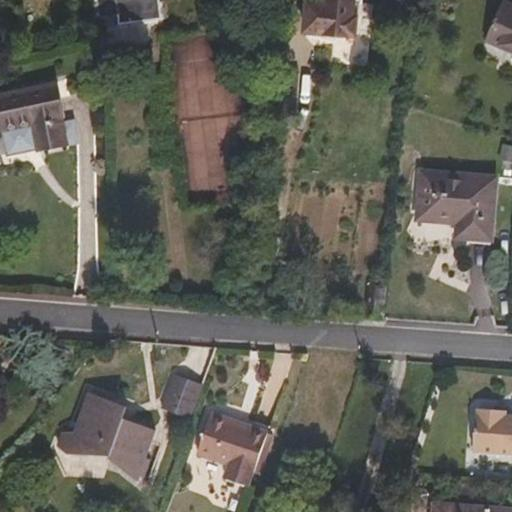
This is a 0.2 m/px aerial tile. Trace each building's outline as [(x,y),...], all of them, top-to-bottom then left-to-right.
[(164,18),(161,0),(97,0),(100,17),(121,14),(122,23),(164,18)] [(343,36),(345,0),(294,0),(292,31),(343,36)] [(511,50),(511,0),(501,0),(483,36),(511,50)] [(67,121),(59,86),(0,101),(0,110),(6,136),(36,130),(41,153),(42,155),(71,148),(65,124),(67,121)] [(41,153),(36,130),(6,136),(13,160),(41,153)] [(491,247),(496,183),(422,177),(418,223),(469,227),(468,245),(491,247)] [(382,317),(384,288),(369,287),(368,316),(382,317)] [(177,376),(162,410),(192,423),(206,389),(177,376)] [(146,454),(156,426),(123,415),(114,412),(117,401),(88,391),(74,430),(61,430),(56,444),(63,450),(63,454),(99,454),(100,450),(107,451),(109,455),(108,459),(137,480),(140,472),(142,471),(144,472),(145,470),(149,456),(146,454)] [(123,415),(127,404),(117,401),(114,412),(123,415)] [(511,453),(511,416),(506,416),(498,415),(499,410),(478,408),(478,413),(476,413),(474,451),(511,453)] [(255,475),(269,432),(211,412),(198,453),(230,464),(225,479),(249,487),(252,475),(255,475)] [(511,511),(511,509),(435,503),(433,511),(511,511)]
